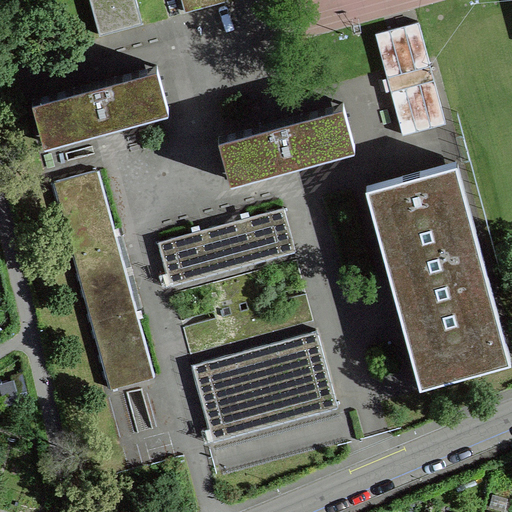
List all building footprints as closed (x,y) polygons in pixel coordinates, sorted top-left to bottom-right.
[(181,0),(185,11),(223,0),(90,0),(99,34),(142,22),(136,0),(181,0)] [(402,133),(445,122),(418,20),(375,32),(402,133)] [(168,107),(157,64),(32,98),(43,141),(168,107)] [(218,136),(230,179),(355,145),(343,102),(218,136)] [(392,283),(419,382),(511,357),(457,159),(365,184),(392,283)] [(54,180),(110,387),(153,376),(97,169),(54,180)] [(158,240),(170,283),(232,266),(295,249),(283,206),(158,240)] [(192,363),(212,439),(249,429),(337,405),(317,329),(192,363)]
